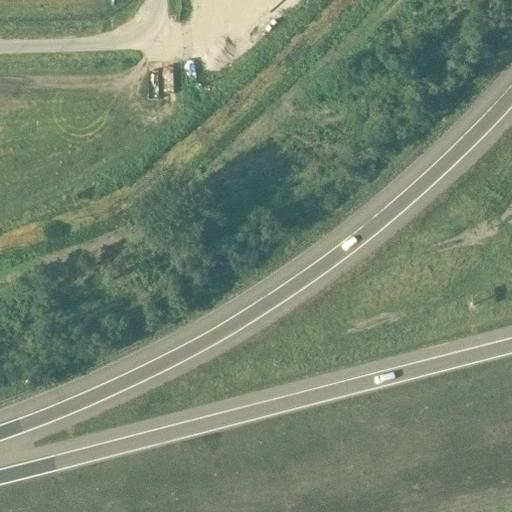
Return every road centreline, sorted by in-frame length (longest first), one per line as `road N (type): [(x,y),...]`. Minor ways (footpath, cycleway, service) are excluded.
road 1 (motorway): [(511,97),(370,233),(271,306),(166,363),(0,433)]
road 2 (motorway): [(511,345),(0,478)]
road 3 (unclassified): [(0,49),(106,47),(140,37),(154,0)]
